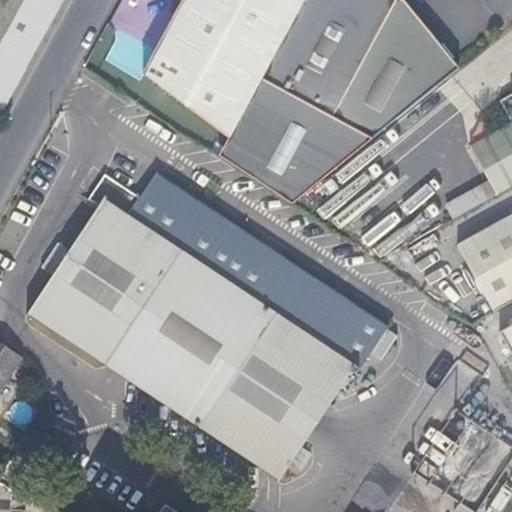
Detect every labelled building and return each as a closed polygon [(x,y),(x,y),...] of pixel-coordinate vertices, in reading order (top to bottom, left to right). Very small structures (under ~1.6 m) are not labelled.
[(0,0),(0,113),(62,0),(0,0)] [(182,0),(143,71),(224,133),(299,0),(182,0)] [(396,0),(299,0),(224,133),(215,151),(297,198),(372,139),(331,117),(396,0)] [(459,71),(401,0),(396,0),(331,117),(372,139),(459,71)] [(511,95),(498,103),(511,124),(468,148),(495,197),(511,187),(511,95)] [(158,161),(150,173),(141,185),(107,163),(92,186),(102,193),(32,300),(282,469),(358,356),(361,358),(389,316),(158,161)] [(483,185),(447,203),(454,217),(490,199),(483,185)] [(511,217),(457,249),(493,314),(511,302),(511,217)] [(511,325),(499,333),(511,355),(511,325)] [(0,388),(23,354),(0,337),(0,388)] [(439,388),(460,401),(477,374),(456,361),(439,388)] [(34,413),(34,409),(33,406),(30,403),(27,401),(24,400),(20,400),(17,401),(14,403),(12,406),(10,410),(11,414),(12,418),(15,421),(19,423),(23,423),(27,422),(30,420),(33,417),(34,413)] [(413,481),(487,511),(511,451),(511,438),(425,402),(406,447),(424,454),(413,481)] [(75,434),(65,428),(56,421),(41,443),(60,455),(75,434)] [(398,492),(392,504),(406,511),(425,511),(428,508),(398,492)]
